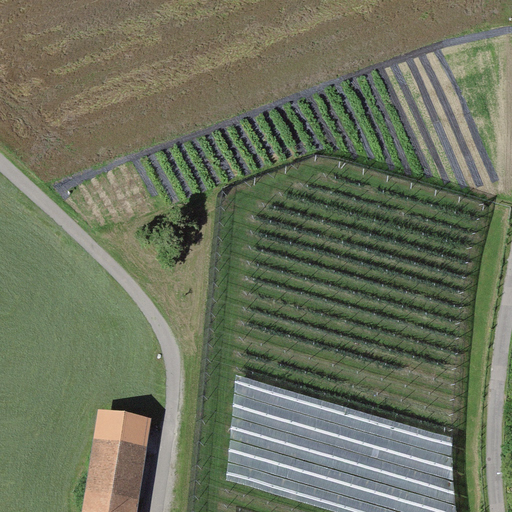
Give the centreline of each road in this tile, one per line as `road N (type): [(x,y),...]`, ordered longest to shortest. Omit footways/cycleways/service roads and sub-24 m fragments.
road 1 (residential): [(0,165),(146,304),(172,345),(179,391),(160,511)]
road 2 (residential): [(500,511),(496,452),(511,302)]
